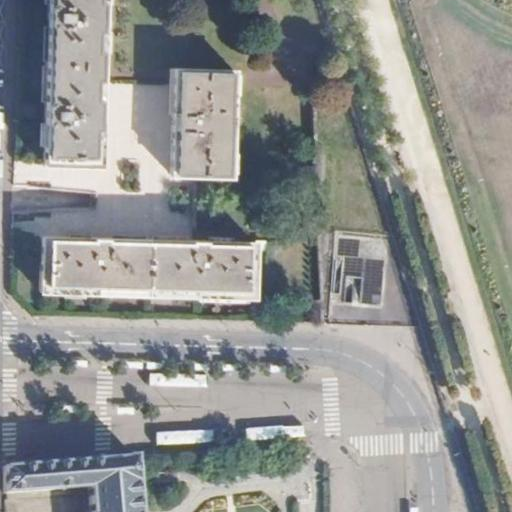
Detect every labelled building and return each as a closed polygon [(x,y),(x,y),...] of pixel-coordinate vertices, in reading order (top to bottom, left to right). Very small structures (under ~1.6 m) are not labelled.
[(98,0),(43,0),(38,161),(94,163),(98,0)] [(230,68),(168,66),(166,173),(227,173),(230,68)] [(125,131),(165,132),(167,85),(127,84),(125,131)] [(251,243),(36,235),(35,289),(249,296),(251,243)] [(135,511),(130,454),(104,456),(104,457),(41,462),(40,461),(18,463),(0,464),(0,492),(84,487),(86,511),(135,511)]
